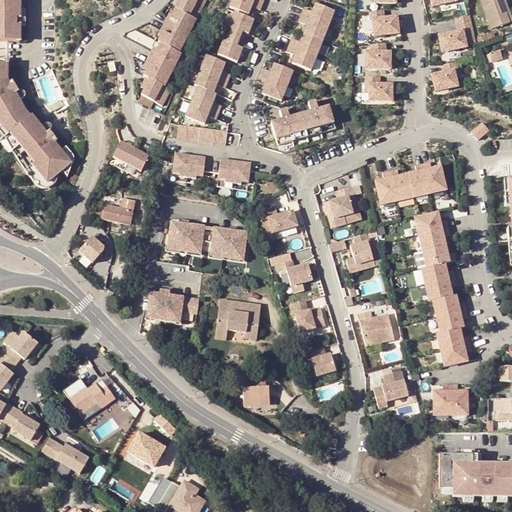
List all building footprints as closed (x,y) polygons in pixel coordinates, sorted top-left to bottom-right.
[(0,0),(0,42),(19,44),(20,0),(0,0)] [(194,12),(200,15),(207,1),(205,0),(180,0),(175,12),(190,19),(194,12)] [(252,10),(259,13),(263,0),(233,0),(229,11),(249,18),(252,10)] [(480,0),(491,30),(510,23),(507,14),(510,13),(504,0),(480,0)] [(322,43),(334,13),(315,5),(312,13),(304,10),(298,23),(306,27),(303,35),(322,43)] [(384,19),(383,11),(369,13),(370,21),(372,21),(374,37),(399,34),(396,17),(384,19)] [(167,28),(188,39),(197,22),(190,19),(175,12),(167,28)] [(477,42),(470,14),(455,18),(458,32),(438,36),(442,53),(467,47),(466,45),(477,42)] [(249,37),(254,23),(236,16),(231,30),(233,31),(228,44),(225,43),(220,57),(239,64),(244,51),(241,49),(246,36),(249,37)] [(161,46),(180,55),(188,39),(167,28),(158,45),(161,46)] [(311,72),(322,43),(303,35),(300,42),(292,39),(286,53),(295,56),(291,65),(311,72)] [(365,53),(365,70),(390,70),(390,53),(386,53),(385,43),(370,45),(371,53),(365,53)] [(161,46),(153,63),(174,73),(182,57),(180,55),(161,46)] [(489,54),(492,61),(502,58),(499,51),(489,54)] [(219,86),(226,89),(231,76),(224,73),(227,65),(207,58),(197,87),(200,88),(216,94),(219,86)] [(114,62),(107,63),(109,73),(116,71),(114,62)] [(435,92),(458,87),(456,79),(454,71),(458,70),(456,62),(442,66),(444,73),(432,76),(435,92)] [(151,82),(166,89),(174,73),(153,63),(144,79),(151,82)] [(5,81),(5,66),(0,65),(0,129),(5,136),(6,135),(30,165),(28,167),(43,185),(51,179),(69,165),(29,116),(28,118),(23,112),(5,81)] [(281,104),(293,74),(273,66),(270,74),(262,70),(257,85),(265,88),(262,96),(281,104)] [(380,77),(365,77),(365,85),(369,85),(369,93),(369,102),(392,102),(392,85),(380,84),(380,77)] [(164,109),(172,92),(166,89),(151,82),(143,99),(164,109)] [(212,117),(218,119),(223,106),(216,104),(220,96),(216,94),(200,88),(189,118),(209,125),(212,117)] [(279,145),(336,127),(334,122),(328,105),(318,108),(315,101),(309,103),(311,110),(292,117),(289,110),(282,112),(285,119),(272,123),(277,140),(279,145)] [(485,123),(472,132),(479,141),(492,131),(485,123)] [(177,124),(174,138),(223,145),(225,131),(177,124)] [(51,179),(43,185),(28,167),(30,165),(6,135),(5,136),(0,129),(0,143),(22,173),(38,190),(44,190),(46,190),(52,183),(51,179)] [(113,160),(127,167),(136,151),(121,143),(113,160)] [(142,175),(150,158),(136,151),(127,167),(142,175)] [(172,152),(169,171),(176,172),(176,175),(193,177),(193,175),(200,176),(203,157),(172,152)] [(221,160),(218,179),(225,180),(225,183),(242,185),(242,183),(249,184),(253,166),(221,160)] [(429,164),(421,166),(428,195),(445,191),(439,168),(430,171),(429,164)] [(415,174),(406,176),(412,199),(428,195),(421,166),(414,167),(415,174)] [(396,172),(388,173),(395,203),(412,199),(406,176),(398,178),(396,172)] [(395,203),(388,173),(381,175),(383,182),(374,184),(379,207),(395,203)] [(334,218),(336,225),(345,222),(343,215),(353,212),(348,194),(353,192),(351,185),(336,189),(338,197),(328,200),(334,218)] [(133,212),(135,202),(123,200),(121,210),(105,207),(102,221),(130,226),(133,212)] [(249,222),(250,208),(235,206),(225,204),(223,217),(234,218),(234,220),(249,222)] [(267,219),(271,232),(297,225),(293,209),(277,214),(275,205),(260,209),(263,220),(267,219)] [(353,212),(343,215),(345,222),(361,218),(359,211),(353,212)] [(416,237),(447,229),(445,222),(441,223),(439,224),(436,214),(433,215),(412,220),(416,237)] [(181,224),(169,222),(166,247),(199,251),(200,249),(210,250),(210,252),(243,257),(246,232),(234,230),(233,236),(228,236),(228,230),(187,224),(186,230),(181,230),(181,224)] [(416,237),(420,253),(444,247),(442,239),(445,238),(449,237),(447,229),(416,237)] [(370,241),(368,232),(358,235),(360,241),(354,243),(349,245),(352,256),(345,258),(349,271),(357,268),(356,264),(372,259),(367,242),(370,241)] [(105,250),(91,238),(79,252),(92,264),(105,250)] [(342,248),(340,240),(328,244),(330,252),(342,248)] [(199,255),(199,251),(166,247),(166,251),(199,255)] [(444,247),(420,253),(424,270),(443,265),(446,264),(455,262),(453,255),(447,256),(444,247)] [(210,252),(209,256),(242,261),(243,257),(210,252)] [(286,268),(291,284),(312,278),(307,262),(294,266),(292,258),(277,263),(279,270),(286,268)] [(357,268),(373,263),(372,259),(356,264),(357,268)] [(424,270),(420,271),(424,287),(454,280),(452,273),(446,274),(443,265),(424,270)] [(424,287),(428,303),(432,302),(451,298),(449,289),(452,289),(456,287),(454,280),(424,287)] [(196,314),(198,299),(168,296),(169,292),(159,291),(159,294),(149,293),(147,313),(151,313),(150,320),(175,323),(176,316),(180,317),(181,312),(196,314)] [(344,299),(346,307),(353,306),(350,298),(350,297),(344,299)] [(432,302),(436,319),(466,312),(464,304),(457,306),(455,297),(454,297),(451,298),(432,302)] [(227,325),(227,331),(228,331),(245,334),(245,339),(256,341),(259,317),(243,315),(245,304),(220,301),(217,323),(227,325)] [(305,310),(302,301),(289,304),(291,314),(294,313),(299,331),(324,324),(319,306),(307,309),(305,310)] [(259,317),(260,306),(245,304),(243,315),(259,317)] [(357,315),(365,346),(393,339),(387,315),(371,319),(369,312),(357,315)] [(436,319),(440,335),(459,330),(463,329),(461,321),(467,319),(466,312),(436,319)] [(215,340),(226,341),(228,331),(227,331),(227,325),(217,323),(215,340)] [(440,352),(470,345),(468,338),(461,339),(459,330),(440,335),(436,336),(440,352)] [(2,357),(15,367),(20,359),(24,362),(37,345),(23,334),(10,351),(8,350),(2,357)] [(470,345),(440,352),(444,368),(467,363),(465,354),(467,354),(472,353),(470,345)] [(325,356),(322,347),(305,352),(308,360),(313,359),(319,375),(337,370),(332,353),(328,355),(325,356)] [(81,357),(73,353),(70,358),(78,362),(81,357)] [(9,374),(15,367),(2,357),(0,359),(0,392),(12,376),(9,374)] [(511,381),(511,365),(502,365),(502,381),(511,381)] [(386,407),(385,402),(406,396),(399,371),(383,376),(385,386),(373,390),(378,410),(386,407)] [(242,379),(243,387),(262,387),(262,378),(242,379)] [(107,388),(102,381),(96,385),(101,392),(107,388)] [(107,388),(115,400),(122,395),(114,383),(107,388)] [(81,416),(97,404),(101,410),(115,400),(107,388),(101,392),(96,385),(89,390),(86,389),(70,400),(81,416)] [(268,387),(243,387),(244,406),(270,405),(268,387)] [(442,394),(433,394),(434,418),(450,417),(450,387),(442,387),(442,391),(442,394)] [(457,387),(450,387),(450,417),(467,417),(466,393),(457,394),(457,391),(457,387)] [(511,402),(496,402),(496,415),(496,423),(511,422),(511,402)] [(97,404),(81,416),(85,421),(101,410),(97,404)] [(129,418),(135,414),(128,405),(123,409),(129,418)] [(4,410),(0,408),(0,423),(4,426),(13,413),(5,408),(4,410)] [(10,435),(29,445),(38,430),(19,420),(21,417),(13,413),(4,426),(12,431),(10,435)] [(112,417),(93,430),(100,439),(119,426),(112,417)] [(163,451),(137,437),(127,455),(152,470),(163,451)] [(49,440),(41,453),(79,476),(88,461),(65,447),(64,449),(49,440)] [(481,455),(439,455),(439,490),(442,490),(452,490),(452,495),(452,498),(463,498),(473,498),(482,498),(492,498),(497,498),(507,498),(511,497),(511,464),(509,464),(480,464),(481,455)] [(183,487),(175,482),(159,509),(164,511),(168,511),(172,506),(181,511),(198,511),(206,500),(198,495),(201,490),(187,481),(183,487)] [(266,499),(271,495),(267,489),(261,492),(266,499)]
